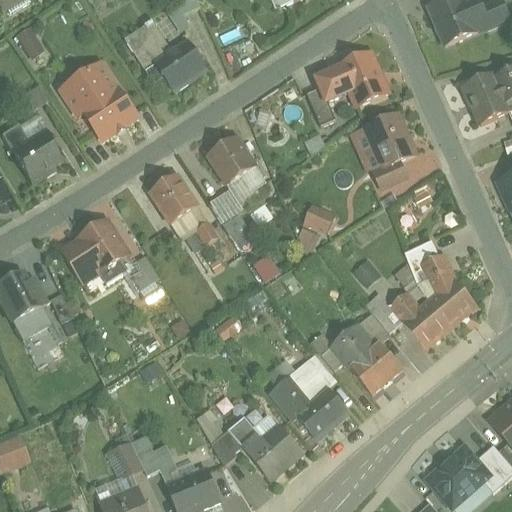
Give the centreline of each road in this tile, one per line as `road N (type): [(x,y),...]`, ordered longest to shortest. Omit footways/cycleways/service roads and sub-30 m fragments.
road 1 (residential): [(394,4),(0,248)]
road 2 (residential): [(511,267),(394,4)]
road 3 (tertiary): [(418,419),(309,511)]
road 4 (tertiary): [(418,419),(511,342)]
road 5 (tertiary): [(342,511),(418,419)]
